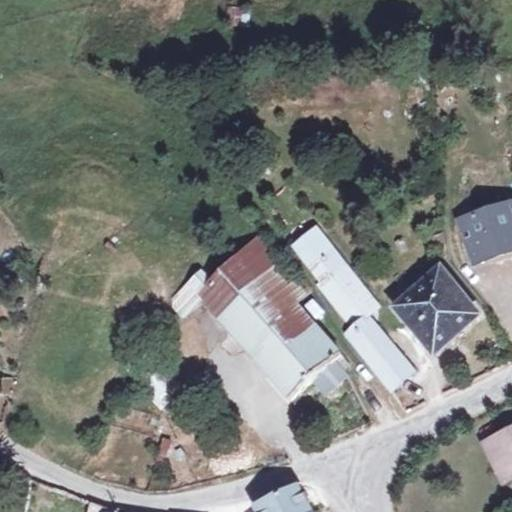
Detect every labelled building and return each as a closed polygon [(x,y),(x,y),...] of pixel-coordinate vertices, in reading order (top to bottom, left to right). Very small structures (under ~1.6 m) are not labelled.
[(226,6),(226,24),(249,24),(249,6),(226,6)] [(475,265),(511,252),(511,232),(504,207),(460,222),(475,265)] [(324,284),(321,286),(355,329),(368,318),(380,308),(318,230),(296,248),(324,284)] [(260,242),(214,287),(204,276),(178,300),(188,311),(201,299),(293,402),(315,382),(339,361),(347,370),(352,367),(344,357),(294,301),(303,293),(260,242)] [(396,309),(435,356),(480,316),(442,269),(396,309)] [(348,335),(393,393),(415,374),(368,318),(355,329),(348,335)] [(183,391),(158,361),(138,377),(164,408),(183,391)] [(339,361),(315,382),(328,396),(350,376),(347,370),(339,361)] [(17,378),(5,379),(5,396),(18,396),(17,378)] [(511,436),(506,440),(508,444),(492,452),(506,481),(511,478),(511,436)] [(159,462),(167,465),(173,443),(165,441),(159,462)] [(259,511),(311,511),(299,488),(257,508),(259,511)]
